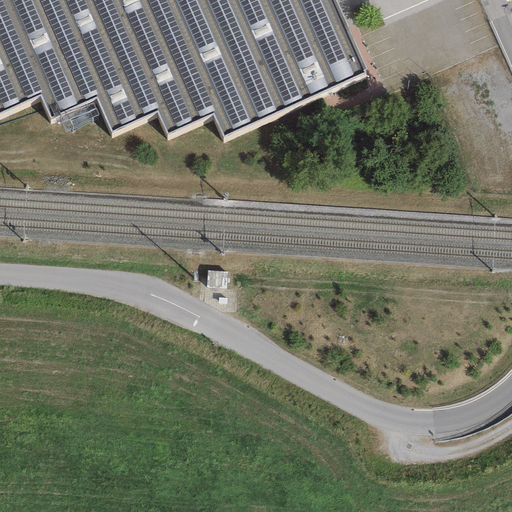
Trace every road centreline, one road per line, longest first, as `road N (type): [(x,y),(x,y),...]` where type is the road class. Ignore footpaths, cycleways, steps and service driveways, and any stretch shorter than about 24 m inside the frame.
road 1 (unclassified): [(511,386),(461,415),(405,420),(149,294),(0,275)]
road 2 (track): [(405,420),(405,446),(433,458),(511,429)]
